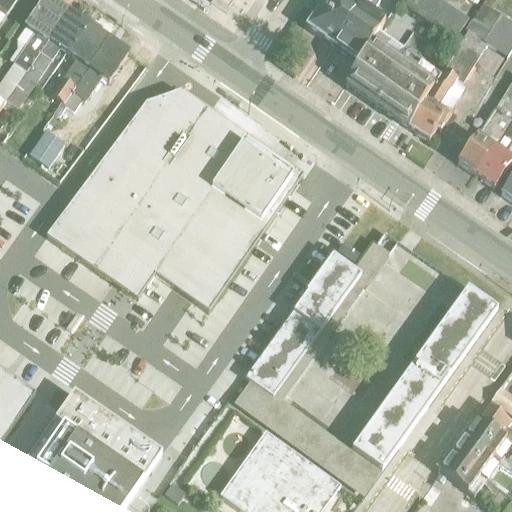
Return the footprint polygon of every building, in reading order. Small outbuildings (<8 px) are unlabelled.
[(0,113),(6,105),(70,16),(46,0),(17,44),(17,53),(9,65),(13,68),(0,86),(0,113)] [(0,0),(0,27),(4,22),(6,23),(21,2),(18,0),(17,0),(0,0)] [(204,0),(228,16),(238,0),(204,0)] [(333,50),(366,0),(328,0),(307,31),(333,50)] [(374,0),(366,0),(333,50),(359,69),(378,38),(384,28),(361,13),(364,8),(373,14),(380,4),(374,0)] [(435,0),(401,0),(398,6),(453,45),(468,23),(435,0)] [(440,80),(407,134),(429,147),(437,133),(440,136),(465,93),(455,87),(457,83),(464,87),(486,48),(506,60),(511,50),(511,27),(482,9),(466,35),(468,36),(440,80)] [(70,16),(6,105),(18,114),(57,59),(54,57),(57,52),(69,60),(90,30),(70,16)] [(90,30),(69,60),(76,65),(51,101),(60,108),(64,110),(109,44),(102,38),(90,30)] [(378,38),(359,69),(346,91),(347,94),(403,133),(407,134),(440,80),(378,38)] [(64,110),(60,108),(54,118),(60,121),(66,112),(74,117),(82,105),(86,107),(101,83),(109,88),(130,58),(109,44),(64,110)] [(511,123),(511,87),(495,114),(494,113),(458,168),(476,181),(511,123)] [(145,108),(69,219),(208,317),(303,180),(181,95),(145,108)] [(0,137),(1,138),(14,114),(4,109),(0,116),(0,137)] [(511,123),(476,181),(494,193),(511,164),(511,123)] [(46,135),(29,160),(49,173),(65,149),(46,135)] [(511,183),(500,199),(511,207),(511,183)] [(370,207),(340,252),(353,260),(363,245),(367,248),(377,233),(383,238),(393,222),(370,207)] [(241,396),(373,489),(398,454),(367,431),(351,455),(282,406),(389,258),(377,250),(356,278),(332,260),(242,383),(249,387),(241,396)] [(398,388),(428,411),(497,316),(467,294),(398,388)] [(0,370),(0,448),(37,395),(0,370)] [(367,431),(398,454),(428,411),(398,388),(367,431)] [(511,400),(500,392),(491,404),(511,419),(511,400)] [(373,489),(241,396),(233,406),(363,502),(373,489)] [(73,399),(5,498),(25,511),(125,511),(161,460),(73,399)] [(477,425),(506,446),(511,450),(511,435),(508,433),(511,427),(488,410),(477,425)] [(465,442),(493,463),(506,446),(477,425),(465,442)] [(265,439),(221,501),(235,511),(324,511),(339,491),(265,439)] [(452,460),(480,480),(493,463),(465,442),(452,460)] [(506,446),(493,463),(499,467),(511,450),(506,446)] [(480,480),(452,460),(440,478),(467,498),(480,480)] [(493,463),(480,480),(486,485),(499,467),(493,463)] [(480,480),(467,498),(473,502),(486,485),(480,480)] [(165,499),(178,508),(185,498),(172,489),(165,499)]
